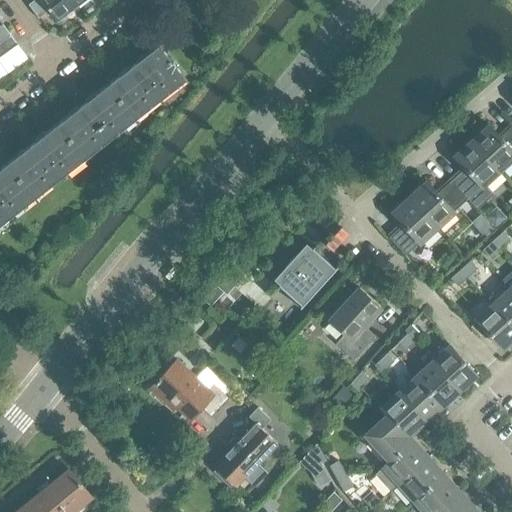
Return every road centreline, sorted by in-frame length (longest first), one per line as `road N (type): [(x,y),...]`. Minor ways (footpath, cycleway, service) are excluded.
road 1 (residential): [(44,387),(363,0)]
road 2 (residential): [(510,378),(367,224),(366,213),(370,201),(511,84)]
road 3 (residential): [(143,511),(44,387)]
road 4 (residential): [(511,478),(474,438),(475,411),(510,378)]
